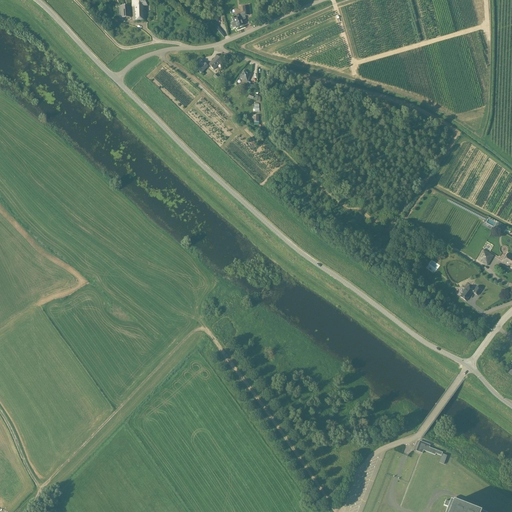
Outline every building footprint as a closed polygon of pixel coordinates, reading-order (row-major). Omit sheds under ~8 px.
[(131,0),(132,7),(133,21),(136,21),(143,21),(143,20),(146,20),(146,6),(148,6),(147,0),(131,0)] [(130,18),(129,5),(120,6),(121,18),(130,18)] [(242,19),(245,18),(245,16),(249,15),(248,6),(242,7),(243,13),(232,18),(233,22),(230,23),(233,28),(236,27),(236,28),(244,25),(242,19)] [(208,65),(214,70),(220,64),(221,64),(222,62),(222,61),(217,56),(208,65)] [(204,63),(200,59),(193,67),(201,74),(208,67),(204,62),(204,63)] [(240,78),(242,80),(240,85),(248,89),(251,90),(253,86),(251,86),(252,85),(250,84),(247,83),(247,82),(251,75),(243,71),(240,78)] [(252,148),(256,143),(251,139),(247,144),(252,148)] [(494,256),(483,249),(476,260),(487,267),(494,256)] [(501,264),(511,270),(511,256),(507,254),(501,264)] [(473,291),(467,286),(465,290),(464,289),(461,293),(462,293),(460,297),(466,301),(472,292),(477,296),(481,290),(476,286),(473,291)] [(434,449),(429,447),(430,445),(419,441),(416,451),(422,454),(423,450),(435,455),(436,454),(441,456),(442,453),(437,451),(434,449)] [(445,511),(484,511),(451,499),(450,502),(445,501),(443,505),(448,507),(445,511)]
